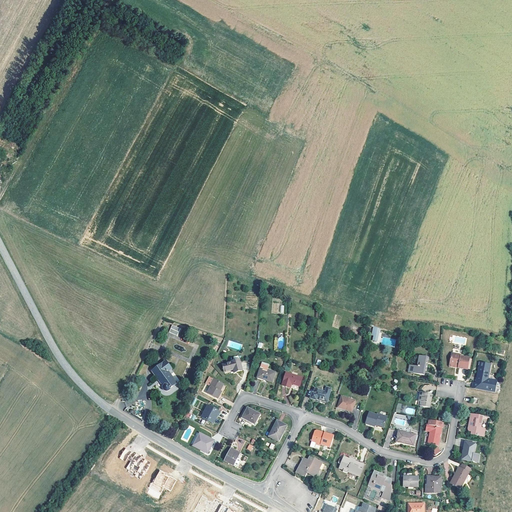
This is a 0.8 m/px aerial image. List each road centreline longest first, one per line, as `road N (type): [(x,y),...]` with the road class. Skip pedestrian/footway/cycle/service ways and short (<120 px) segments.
road 1 (tertiary): [(262,497),(88,392),(54,350),(0,243)]
road 2 (track): [(113,412),(194,262),(318,303)]
road 3 (residential): [(302,414),(387,455),(432,465),(447,456),(459,399),(452,389)]
road 4 (track): [(111,0),(0,194)]
road 5 (track): [(175,291),(0,212)]
